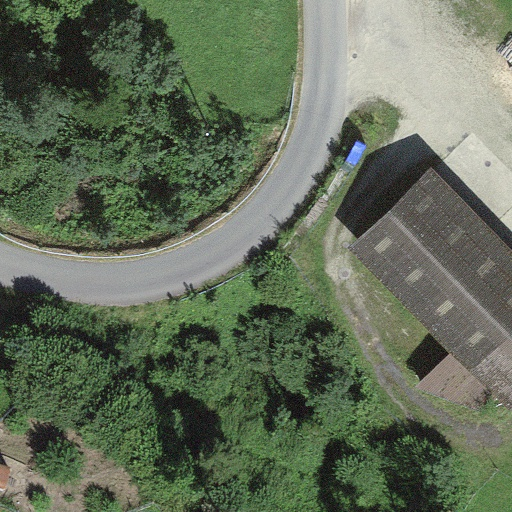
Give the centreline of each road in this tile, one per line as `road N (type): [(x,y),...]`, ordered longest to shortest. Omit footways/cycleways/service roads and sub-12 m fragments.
road 1 (unclassified): [(0,255),(73,277),(120,280),(174,272),(222,251),(297,177),(317,134),(327,0)]
road 2 (unknown): [(365,0),(458,82),(477,129),(511,175)]
